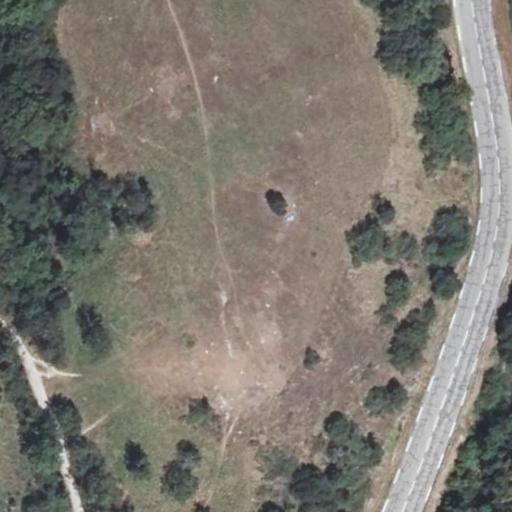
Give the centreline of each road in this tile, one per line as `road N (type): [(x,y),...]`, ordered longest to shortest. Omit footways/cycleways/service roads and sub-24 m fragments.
road 1 (secondary): [(401,511),(494,229),(496,149),(474,0)]
road 2 (track): [(0,324),(19,346),(77,511)]
